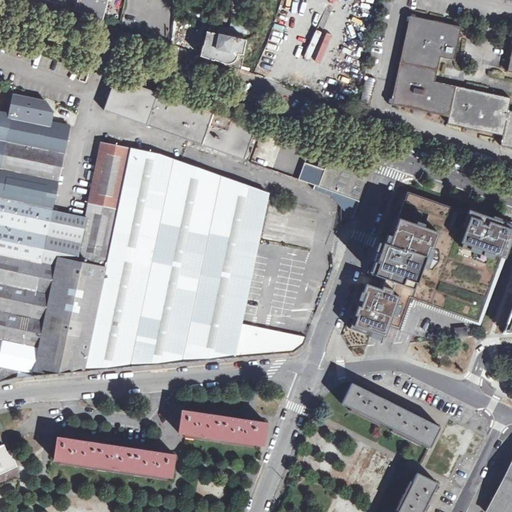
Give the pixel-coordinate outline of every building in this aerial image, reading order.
[(107,0),(76,0),(72,13),(101,23),(107,0)] [(400,62),(439,71),(442,58),(455,60),(462,27),(446,24),(446,26),(444,26),(443,30),(434,28),(435,25),(434,24),(435,21),(416,18),(408,23),(400,62)] [(446,24),(435,21),(434,24),(435,25),(434,28),(443,30),(444,26),(446,26),(446,24)] [(240,69),(246,39),(207,31),(202,56),(240,69)] [(400,62),(392,99),(393,100),(396,104),(396,106),(415,109),(415,108),(417,107),(417,104),(426,106),(425,108),(426,111),(426,112),(449,117),(456,86),(436,82),(439,71),(400,62)] [(116,78),(104,110),(188,140),(244,160),(256,128),(116,78)] [(449,117),(447,124),(467,128),(467,126),(469,125),(470,122),(478,124),(478,127),(479,129),(478,130),(503,136),(509,110),(510,108),(511,98),(456,86),(449,117)] [(10,114),(50,123),(53,112),(46,102),(14,95),(10,114)] [(511,110),(509,110),(503,136),(500,146),(511,148),(511,110)] [(56,259),(43,257),(51,212),(69,127),(10,114),(0,111),(0,381),(30,374),(56,259)] [(470,122),(469,125),(467,126),(467,128),(478,130),(479,129),(478,127),(478,124),(470,122)] [(77,263),(105,268),(125,165),(128,149),(102,143),(86,219),(77,263)] [(128,149),(125,165),(105,268),(84,371),(235,357),(236,357),(294,352),(304,344),(305,338),(267,329),(242,324),(259,240),(269,193),(180,162),(162,156),(128,149)] [(318,186),(327,161),(307,154),(299,179),(318,186)] [(330,155),(325,171),(335,174),(341,158),(330,155)] [(319,187),(359,201),(367,180),(359,165),(341,158),(335,174),(325,171),(319,187)] [(401,191),(382,248),(379,247),(349,330),(383,341),(387,326),(398,329),(409,299),(473,322),(479,324),(501,258),(505,259),(511,236),(511,228),(504,226),(401,191)] [(51,212),(43,257),(56,259),(77,263),(86,219),(51,212)] [(327,250),(323,261),(332,263),(332,252),(327,250)] [(56,259),(30,374),(58,372),(84,371),(105,268),(77,263),(56,259)] [(454,328),(456,337),(467,335),(465,326),(454,328)] [(352,383),(342,403),(430,447),(440,427),(419,417),(421,414),(415,411),(413,414),(378,396),(380,394),(374,391),(373,394),(352,383)] [(267,423),(182,410),(179,433),(264,445),(267,423)] [(54,459),(172,477),(175,455),(57,437),(54,459)] [(0,473),(17,466),(10,450),(8,451),(4,444),(0,446),(0,473)] [(507,511),(511,503),(511,459),(485,511),(507,511)] [(422,511),(424,510),(427,511),(429,505),(427,504),(437,483),(417,473),(397,511),(422,511)]
